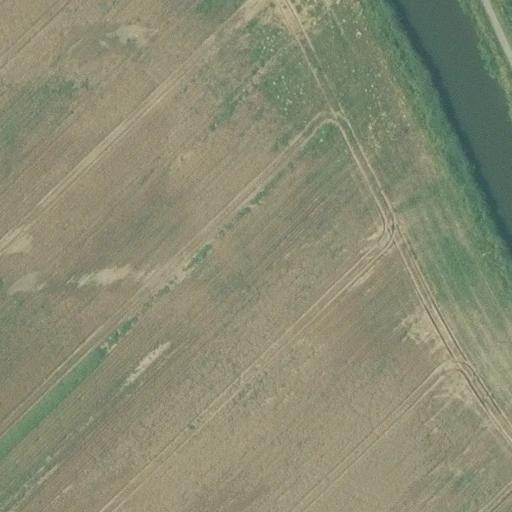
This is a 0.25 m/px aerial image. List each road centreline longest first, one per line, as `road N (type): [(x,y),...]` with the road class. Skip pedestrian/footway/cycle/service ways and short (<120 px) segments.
road 1 (motorway): [(511,18),(0,65)]
road 2 (motorway): [(0,116),(511,70)]
road 3 (track): [(0,189),(434,175)]
